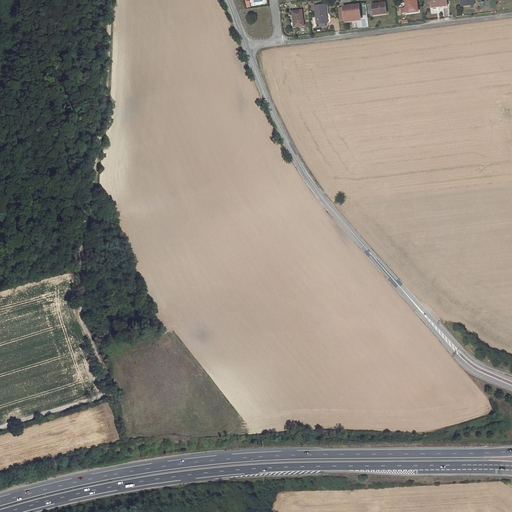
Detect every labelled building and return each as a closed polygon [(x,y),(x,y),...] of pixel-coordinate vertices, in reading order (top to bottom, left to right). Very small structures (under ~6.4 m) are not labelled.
[(403,13),(408,12),(418,11),(416,0),(406,0),(407,6),(402,7),(403,13)] [(386,2),(372,4),(374,15),(387,13),(386,2)] [(327,19),(326,12),(327,12),(326,4),(315,5),(317,24),(319,24),(326,23),(328,23),(328,18),(327,19)] [(344,7),(346,20),(361,18),(359,5),(344,7)] [(302,10),(293,11),(295,27),(304,26),(302,10)]
